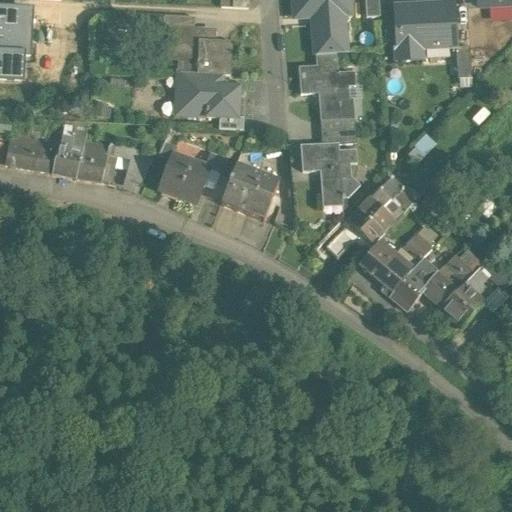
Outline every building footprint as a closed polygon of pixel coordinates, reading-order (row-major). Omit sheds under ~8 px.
[(293,0),(296,25),(314,24),(316,61),(335,60),(333,28),(342,27),(341,13),(349,12),(347,0),(293,0)] [(378,0),(364,0),(366,21),(380,20),(378,0)] [(511,0),(476,0),(477,12),(511,10),(511,0)] [(62,27),(61,1),(39,2),(39,28),(62,27)] [(247,3),(232,2),(232,12),(247,13),(247,3)] [(456,7),(393,11),(397,68),(422,66),(422,53),(458,51),(456,7)] [(0,60),(20,62),(28,62),(30,15),(0,13),(0,60)] [(194,21),(163,20),(162,34),(169,34),(193,35),(194,34),(194,21)] [(230,49),(210,48),(211,35),(194,34),(193,35),(169,34),(167,66),(183,66),(182,79),(218,81),(228,81),(230,49)] [(469,51),(456,52),(458,84),(472,83),(469,51)] [(0,85),(19,87),(20,62),(0,60),(0,85)] [(335,60),(316,61),(317,74),(299,75),(301,102),(319,101),(321,130),(340,129),(339,109),(348,108),(347,93),(354,92),(353,80),(337,81),(335,60)] [(239,94),(217,93),(218,81),(182,79),(177,79),(175,111),(191,111),(190,125),(218,126),(237,127),(237,125),(239,94)] [(237,127),(218,126),(217,139),(242,140),(243,125),(237,125),(237,127)] [(340,129),(321,130),(322,141),(345,140),(344,128),(340,129)] [(11,142),(0,140),(0,159),(7,161),(11,142)] [(64,145),(44,140),(42,148),(40,156),(60,160),(62,151),(64,145)] [(345,140),(322,141),(322,153),(338,152),(346,152),(345,140)] [(42,148),(11,141),(11,142),(7,161),(5,173),(35,178),(40,156),(42,148)] [(96,155),(82,152),(81,156),(82,156),(81,162),(75,186),(100,191),(101,190),(107,161),(106,161),(109,150),(97,149),(96,155)] [(140,160),(123,153),(109,150),(106,161),(107,161),(116,163),(130,166),(127,174),(144,182),(150,167),(139,163),(140,160)] [(60,160),(58,167),(54,166),(51,181),(75,186),(81,162),(71,160),(72,155),(62,151),(60,160)] [(322,153),(301,154),(303,182),(321,180),(323,210),(343,209),(341,188),(350,188),(350,186),(349,173),(356,172),(355,158),(338,159),(338,152),(322,153)] [(60,160),(40,156),(35,178),(51,181),(54,166),(58,167),(60,160)] [(107,161),(101,190),(110,192),(116,163),(107,161)] [(208,177),(173,163),(159,200),(195,213),(198,203),(208,178),(208,177)] [(144,182),(127,174),(126,180),(122,195),(135,201),(144,182)] [(278,193),(235,174),(230,186),(220,212),(263,230),(278,193)] [(230,186),(208,178),(198,203),(220,212),(230,186)] [(391,185),(349,230),(360,241),(372,252),(395,229),(388,222),(391,219),(393,221),(399,214),(404,219),(414,208),(391,185)] [(350,188),(341,188),(343,209),(348,208),(360,194),(350,186),(350,188)] [(343,236),(326,255),(337,265),(355,246),(343,236)] [(372,252),(360,241),(355,246),(367,258),(372,252)] [(430,255),(415,241),(405,252),(416,262),(420,265),(430,255)] [(412,275),(380,251),(361,272),(385,293),(381,298),(389,304),(405,284),(412,275)] [(458,266),(454,263),(436,280),(456,298),(463,291),(478,275),(481,273),(465,258),(458,266)] [(511,285),(489,264),(481,273),(478,275),(486,283),(498,294),(501,296),(511,285)] [(412,275),(405,284),(422,300),(436,280),(420,265),(417,269),(412,275)] [(478,275),(463,291),(468,296),(476,288),(479,291),(486,283),(478,275)] [(456,298),(436,280),(422,300),(421,301),(438,316),(456,298)] [(405,284),(389,304),(407,319),(421,301),(422,300),(405,284)] [(456,298),(438,316),(459,335),(482,311),(483,310),(468,296),(463,291),(456,298)] [(483,310),(482,311),(491,320),(508,303),(501,296),(498,294),(483,310)]
